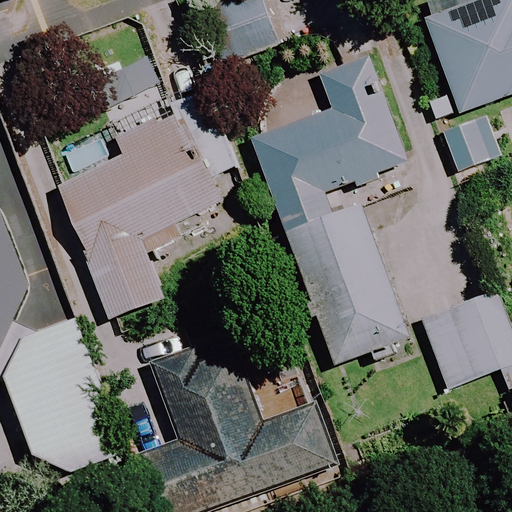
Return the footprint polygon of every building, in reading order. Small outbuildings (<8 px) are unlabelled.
[(281,49),(262,0),(237,0),(216,8),(239,65),(281,49)] [(511,100),(511,0),(504,0),(430,26),(462,118),(511,100)] [(289,236),(334,219),(328,202),(409,172),(369,64),(324,81),(338,118),(256,148),(289,236)] [(201,179),(181,120),(121,142),(129,164),(63,187),(112,324),(168,304),(151,256),(185,244),(179,227),(220,212),(207,176),(201,179)] [(511,171),(511,132),(493,138),(505,173),(511,171)] [(0,359),(37,284),(4,196),(0,197),(0,359)] [(334,219),(289,236),(339,373),(411,346),(360,209),(334,219)] [(511,370),(511,333),(498,297),(424,326),(450,395),(511,370)] [(12,370),(42,454),(74,467),(128,447),(81,315),(27,335),(12,370)] [(255,429),(226,345),(154,370),(182,449),(138,464),(154,511),(227,511),(336,474),(314,409),(255,429)]
